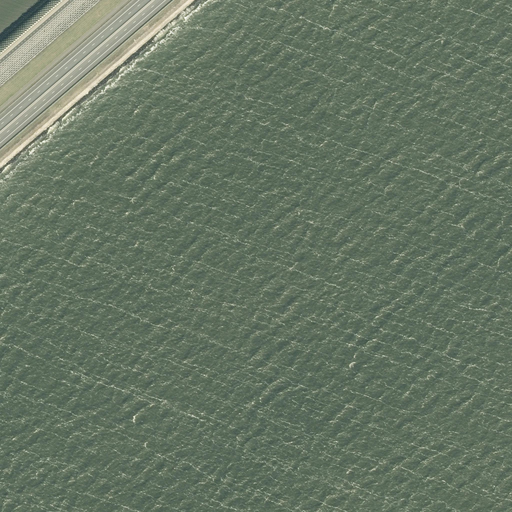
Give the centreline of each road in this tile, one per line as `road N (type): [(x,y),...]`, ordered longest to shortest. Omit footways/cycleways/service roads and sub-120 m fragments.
road 1 (motorway): [(0,136),(158,0)]
road 2 (motorway): [(143,0),(0,123)]
